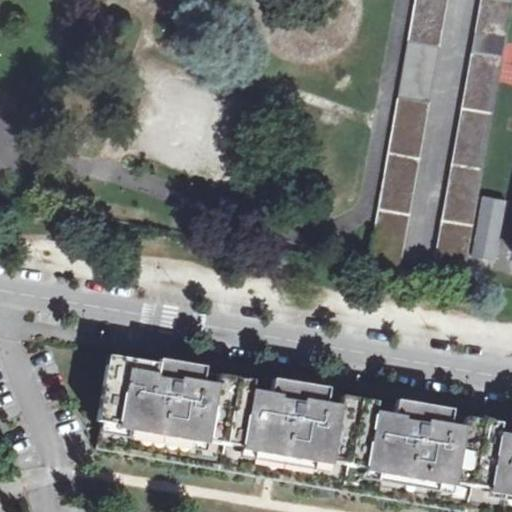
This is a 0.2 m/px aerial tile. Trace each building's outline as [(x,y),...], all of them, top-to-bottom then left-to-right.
[(410,0),(363,262),(395,268),(441,0),(410,0)] [(503,0),(476,0),(426,273),(453,277),(503,0)] [(497,197),(475,194),(467,249),(488,253),(497,197)] [(112,357),(107,384),(123,387),(128,360),(112,357)] [(294,390),(128,360),(123,387),(107,384),(96,450),(459,511),(511,511),(511,490),(473,467),(481,421),(294,390)] [(511,426),(481,421),(473,467),(511,490),(511,426)]
